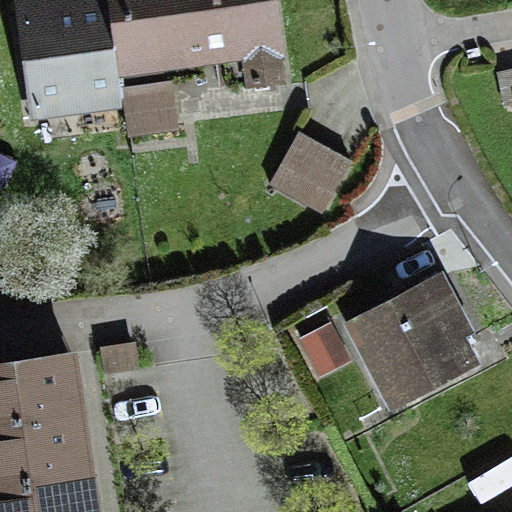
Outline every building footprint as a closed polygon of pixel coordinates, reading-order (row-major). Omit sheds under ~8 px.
[(109,0),(74,0),(19,8),(33,111),(123,99),(109,0)] [(109,0),(123,99),(127,134),(177,127),(169,64),(222,57),(226,87),(278,80),(266,0),(109,0)] [(350,160),(299,131),(269,183),(321,212),(350,160)] [(354,324),(394,400),(469,361),(428,284),(354,324)] [(336,332),(309,346),(329,384),(356,371),(336,332)] [(133,344),(102,349),(105,371),(136,366),(133,344)] [(0,511),(93,511),(92,500),(88,473),(83,443),(79,414),(76,390),(70,354),(0,364),(0,511)]
